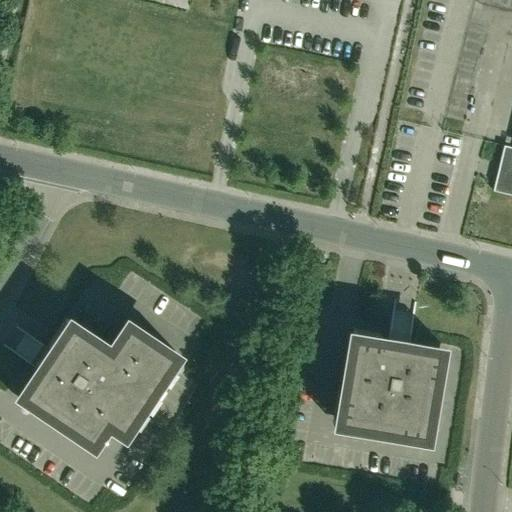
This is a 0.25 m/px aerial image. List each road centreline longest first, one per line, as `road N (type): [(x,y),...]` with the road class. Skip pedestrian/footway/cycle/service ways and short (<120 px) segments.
road 1 (tertiary): [(511,272),(64,172)]
road 2 (residential): [(511,285),(482,511)]
road 3 (residential): [(0,285),(64,172)]
